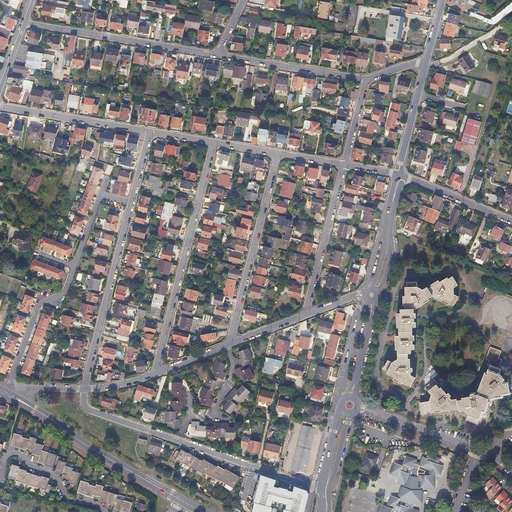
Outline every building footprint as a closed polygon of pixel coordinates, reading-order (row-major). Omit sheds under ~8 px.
[(9,0),(8,5),(12,7),(17,9),(20,0),(9,0)] [(142,4),(146,5),(146,9),(158,11),(158,12),(163,13),(163,12),(164,4),(142,0),(142,4)] [(213,2),(202,0),(199,0),(198,9),(201,10),(211,11),(211,7),(212,7),(213,2)] [(319,1),(317,16),(326,18),(329,3),(319,1)] [(176,6),(164,4),(163,12),(168,13),(168,14),(171,15),(171,13),(174,14),(176,6)] [(357,5),(350,4),(347,24),(354,25),(357,5)] [(7,5),(6,8),(3,15),(10,18),(18,20),(19,18),(10,14),(12,7),(8,5),(7,5)] [(43,8),(42,14),(51,15),(50,17),(58,18),(59,14),(55,13),(55,8),(44,5),(43,8)] [(87,13),(82,12),(80,21),(91,23),(93,14),(88,13),(88,12),(87,12),(87,13)] [(212,12),(210,21),(220,23),(222,14),(222,13),(212,12)] [(471,13),(470,16),(493,25),(497,22),(481,17),(471,13)] [(101,14),(97,14),(95,24),(105,26),(106,21),(104,20),(104,18),(101,17),(101,14)] [(460,17),(450,14),(449,18),(448,23),(458,26),(460,17)] [(6,26),(0,23),(0,27),(10,32),(15,20),(10,18),(3,15),(2,18),(9,21),(6,26)] [(139,17),(128,15),(126,25),(133,26),(138,27),(138,26),(139,17)] [(200,18),(185,16),(184,25),(183,28),(189,29),(189,27),(195,28),(194,30),(198,31),(199,25),(200,18)] [(238,20),(250,22),(249,30),(248,30),(247,33),(252,34),(251,36),(248,36),(248,38),(253,39),(256,19),(240,16),(238,20)] [(403,18),(389,16),(385,41),(390,42),(392,42),(393,38),(399,39),(403,18)] [(271,22),(260,20),(258,31),(269,34),(271,22)] [(184,25),(173,23),(171,34),(182,36),(183,28),(184,25)] [(287,25),(277,23),(275,36),(285,38),(287,25)] [(458,26),(448,23),(446,28),(445,34),(454,37),(458,26)] [(149,27),(138,26),(138,27),(137,32),(148,34),(149,27)] [(315,29),(296,26),(295,37),(299,38),(300,32),(315,34),(315,29)] [(0,27),(0,31),(9,35),(10,32),(0,27)] [(208,32),(198,31),(197,41),(207,42),(208,32)] [(40,35),(31,32),(28,42),(37,45),(40,35)] [(507,38),(496,34),(495,40),(494,44),(500,45),(499,48),(504,49),(507,38)] [(60,39),(47,37),(47,43),(49,44),(48,49),(51,49),(51,47),(59,48),(59,45),(60,39)] [(375,39),(360,37),(360,40),(358,47),(361,47),(362,41),(374,43),(375,39)] [(450,39),(440,39),(440,45),(440,48),(450,48),(450,39)] [(242,44),(232,43),(231,49),(241,51),(242,44)] [(287,46),(277,44),(275,55),(285,57),(287,46)] [(325,49),(322,48),(321,58),(335,60),(337,51),(329,49),(329,47),(326,46),(325,49)] [(119,51),(107,49),(105,60),(117,62),(119,51)] [(307,60),(309,51),(297,50),(296,58),(307,60)] [(344,56),(341,56),(340,62),(343,62),(343,61),(355,64),(356,58),(354,58),(355,53),(345,51),(344,56)] [(376,51),(374,62),(383,64),(385,53),(376,51)] [(29,52),(26,67),(29,67),(45,70),(52,71),(54,56),(29,52)] [(73,53),(65,52),(63,66),(70,67),(73,53)] [(103,54),(92,52),(90,66),(101,68),(103,54)] [(357,52),(356,58),(355,64),(355,65),(366,67),(368,54),(357,52)] [(75,54),(73,53),(70,67),(73,68),(73,64),(81,66),(81,61),(83,61),(84,56),(75,54)] [(145,55),(135,53),(133,62),(143,64),(145,55)] [(164,56),(152,54),(150,63),(154,63),(155,60),(160,61),(159,63),(163,64),(164,56)] [(467,54),(459,60),(461,64),(462,63),(463,65),(464,66),(464,67),(467,72),(476,67),(467,54)] [(128,58),(121,57),(119,68),(126,69),(127,70),(129,58),(128,58)] [(171,58),(167,58),(165,68),(173,70),(175,61),(171,60),(171,58)] [(178,63),(176,72),(176,75),(175,78),(187,79),(190,65),(178,63)] [(203,65),(193,63),(191,73),(201,74),(203,65)] [(26,67),(14,65),(13,75),(14,75),(14,78),(26,80),(27,74),(22,73),(23,71),(28,72),(29,67),(26,67)] [(207,65),(203,65),(201,74),(201,76),(205,77),(206,75),(216,76),(218,67),(207,65)] [(233,66),(224,65),(222,77),(231,79),(231,77),(232,73),(233,66)] [(233,73),(232,73),(231,77),(242,79),(242,76),(244,76),(245,72),(243,72),(244,69),(234,67),(233,73)] [(435,79),(432,79),(430,87),(436,89),(437,86),(442,88),(445,75),(437,72),(435,79)] [(267,76),(258,74),(256,84),(259,84),(260,83),(265,84),(267,76)] [(288,77),(277,75),(275,87),(286,88),(288,77)] [(14,78),(8,77),(6,84),(13,86),(21,87),(21,85),(20,85),(21,81),(24,82),(29,83),(28,88),(32,89),(33,85),(34,82),(30,81),(26,80),(14,78)] [(307,84),(306,83),(306,88),(311,89),(311,87),(314,88),(315,81),(311,80),(312,78),(308,77),(307,84)] [(307,80),(294,78),(293,87),(302,88),(302,87),(306,88),(306,83),(307,80)] [(467,83),(452,78),(449,88),(459,92),(459,93),(463,95),(467,83)] [(411,82),(399,79),(397,89),(409,92),(411,82)] [(491,85),(475,80),(472,92),(487,97),(491,85)] [(389,83),(381,82),(379,91),(384,91),(387,92),(389,83)] [(336,85),(322,83),(320,92),(332,94),(335,92),(336,85)] [(21,87),(13,86),(9,98),(18,101),(23,88),(23,87),(21,87)] [(43,91),(32,89),(29,100),(41,102),(43,91)] [(349,91),(348,91),(347,95),(346,98),(350,99),(355,101),(358,90),(353,89),(352,90),(352,91),(349,91)] [(43,90),(43,91),(41,102),(47,103),(47,101),(51,102),(52,92),(43,90)] [(316,91),(313,91),(312,101),(315,101),(315,100),(318,101),(320,91),(316,90),(316,91)] [(267,94),(256,93),(254,105),(264,107),(267,94)] [(383,103),(384,94),(373,93),(372,102),(383,103)] [(64,95),(56,94),(54,104),(62,105),(64,95)] [(79,97),(68,95),(66,106),(77,108),(79,97)] [(343,97),(342,97),(340,105),(348,108),(350,99),(346,98),(343,97)] [(94,100),(85,98),(83,111),(92,112),(93,104),(94,100)] [(390,111),(397,112),(399,104),(391,102),(389,110),(390,111)] [(110,104),(107,104),(105,115),(108,116),(108,115),(118,116),(120,108),(115,107),(115,104),(110,103),(110,104)] [(426,110),(424,110),(421,120),(432,123),(436,108),(427,106),(426,110)] [(129,109),(121,108),(120,117),(127,118),(129,109)] [(156,112),(142,109),(139,121),(144,122),(144,124),(148,125),(149,123),(153,124),(156,112)] [(348,113),(339,110),(336,119),(346,121),(348,113)] [(375,110),(374,113),(373,114),(371,114),(370,119),(377,121),(378,118),(381,118),(382,114),(379,113),(380,111),(375,110)] [(166,112),(161,111),(159,124),(167,126),(169,117),(165,116),(166,112)] [(397,112),(390,111),(388,119),(395,120),(397,112)] [(454,115),(442,111),(439,122),(447,124),(446,126),(454,128),(455,123),(456,124),(458,118),(454,117),(454,115)] [(250,115),(237,112),(235,122),(249,124),(249,119),(257,120),(259,121),(259,116),(253,115),(254,114),(250,113),(250,115)] [(171,117),(172,117),(170,126),(180,128),(182,119),(174,117),(174,114),(172,114),(171,117)] [(206,119),(197,117),(195,129),(204,131),(206,119)] [(9,121),(1,118),(0,119),(0,132),(6,135),(8,130),(6,129),(7,127),(9,121)] [(481,122),(469,118),(461,142),(473,146),(481,122)] [(345,122),(335,119),(332,131),(342,134),(345,122)] [(395,120),(388,119),(386,126),(393,128),(395,120)] [(319,123),(304,120),(302,130),(321,134),(322,128),(318,128),(319,123)] [(367,128),(363,127),(361,131),(372,134),(375,123),(365,120),(363,124),(367,126),(367,128)] [(35,126),(34,126),(31,137),(40,139),(43,124),(35,122),(35,126)] [(224,125),(224,127),(223,135),(232,137),(234,127),(231,127),(232,122),(229,122),(228,126),(224,125)] [(24,125),(14,124),(13,136),(22,137),(24,125)] [(57,129),(46,126),(43,137),(55,140),(57,129)] [(224,127),(217,126),(216,133),(223,135),(224,127)] [(84,130),(75,128),(73,139),(82,140),(84,130)] [(421,132),(422,132),(420,140),(430,143),(433,131),(422,128),(421,132)] [(268,131),(258,129),(257,138),(257,140),(266,141),(268,131)] [(280,130),(279,130),(276,143),(286,144),(288,135),(280,134),(280,130)] [(395,140),(397,132),(389,130),(387,138),(395,140)] [(100,133),(96,132),(95,138),(99,139),(99,140),(113,142),(113,139),(114,135),(100,133)] [(277,133),(269,132),(268,138),(271,139),(271,142),(275,142),(277,133)] [(373,135),(361,132),(359,141),(370,144),(373,135)] [(113,139),(113,142),(112,144),(115,144),(114,148),(123,149),(125,137),(117,135),(116,139),(113,139)] [(69,141),(56,138),(52,152),(68,156),(70,147),(67,146),(69,141)] [(138,139),(129,138),(127,146),(137,148),(138,139)] [(299,140),(290,138),(289,144),(292,145),(294,145),(293,147),(298,148),(299,140)] [(337,145),(325,143),(324,151),(329,152),(329,150),(333,151),(336,151),(337,145)] [(93,148),(85,144),(81,154),(90,157),(93,148)] [(172,145),(167,144),(165,154),(178,156),(179,148),(172,146),(172,145)] [(164,147),(156,145),(153,155),(162,157),(164,147)] [(361,150),(354,148),(352,157),(360,159),(361,154),(366,155),(367,149),(362,147),(361,150)] [(393,149),(382,147),(380,156),(383,157),(382,163),(390,164),(393,149)] [(415,151),(415,152),(413,160),(424,163),(427,151),(416,148),(415,151)] [(217,164),(226,167),(227,164),(228,162),(229,156),(219,154),(217,164)] [(132,158),(121,155),(119,163),(130,166),(132,158)] [(254,161),(242,158),(240,167),(252,170),(252,167),(254,161)] [(254,160),(254,161),(252,167),(259,168),(261,169),(263,162),(254,160)] [(444,165),(434,162),(431,173),(441,176),(444,165)] [(160,164),(153,163),(151,172),(160,174),(162,164),(160,164)] [(294,171),(290,171),(288,178),(304,182),(305,180),(307,172),(305,172),(304,173),(303,173),(304,168),(295,166),(294,171)] [(252,167),(252,170),(251,176),(253,176),(253,178),(260,180),(261,173),(258,172),(259,168),(252,167)] [(102,171),(94,168),(91,175),(99,177),(102,171)] [(308,168),(307,172),(305,180),(308,181),(308,178),(315,179),(317,170),(308,168)] [(328,172),(322,170),(319,182),(325,183),(328,172)] [(129,174),(120,171),(118,180),(127,183),(129,174)] [(31,176),(26,187),(35,191),(41,175),(33,172),(31,176)] [(184,175),(187,176),(186,179),(194,181),(195,177),(194,176),(195,174),(185,172),(184,175)] [(459,176),(453,173),(449,183),(459,188),(463,179),(458,177),(459,176)] [(99,177),(91,175),(89,182),(96,185),(99,177)] [(160,178),(149,175),(147,185),(155,187),(154,190),(162,192),(163,189),(157,187),(160,178)] [(224,175),(220,175),(218,183),(223,184),(223,185),(228,186),(229,176),(224,175)] [(363,178),(354,176),(352,185),(357,186),(360,187),(363,178)] [(483,178),(477,176),(474,187),(476,188),(479,189),(483,178)] [(192,182),(180,179),(178,187),(189,190),(190,186),(191,186),(192,182)] [(295,183),(283,180),(280,194),(291,197),(295,183)] [(375,186),(376,186),(375,191),(382,193),(385,182),(377,180),(375,186)] [(116,184),(114,184),(111,193),(124,196),(127,184),(116,181),(116,184)] [(96,185),(89,182),(86,189),(93,192),(96,185)] [(258,185),(248,182),(246,190),(247,191),(256,193),(258,185)] [(349,186),(347,185),(345,192),(354,195),(357,186),(352,185),(349,184),(349,186)] [(308,189),(307,192),(316,194),(315,197),(322,199),(324,190),(318,189),(317,189),(317,190),(309,188),(309,187),(303,186),(302,190),(305,190),(305,189),(308,189)] [(223,189),(212,187),(210,195),(209,195),(208,198),(210,198),(209,198),(215,200),(217,192),(222,194),(223,189)] [(93,192),(86,189),(83,197),(91,200),(93,192)] [(256,193),(247,191),(245,199),(255,201),(257,193),(256,193)] [(408,194),(404,193),(403,196),(410,199),(413,193),(409,191),(408,194)] [(354,196),(345,193),(344,200),(352,202),(354,196)] [(436,200),(435,202),(432,209),(440,212),(442,208),(440,207),(441,203),(440,203),(443,198),(435,195),(433,199),(436,200)] [(140,202),(138,210),(146,213),(148,204),(150,198),(142,196),(140,202)] [(91,200),(83,197),(80,204),(88,207),(91,200)] [(187,199),(177,197),(174,204),(185,207),(187,199)] [(511,198),(505,197),(503,205),(511,208),(511,203),(511,198)] [(322,202),(313,199),(311,206),(312,206),(310,212),(318,214),(320,207),(321,207),(322,202)] [(283,202),(278,201),(275,211),(284,214),(287,205),(283,204),(283,202)] [(164,202),(163,207),(161,214),(166,215),(169,203),(164,202)] [(222,205),(210,202),(208,210),(220,213),(222,205)] [(350,204),(343,202),(341,209),(342,209),(348,210),(349,211),(353,212),(354,210),(350,209),(351,206),(350,206),(350,204)] [(88,207),(80,204),(77,212),(85,215),(88,207)] [(245,210),(237,207),(236,212),(252,217),(254,208),(250,207),(250,206),(246,205),(245,210)] [(422,210),(427,212),(425,219),(434,223),(436,216),(438,217),(440,212),(432,209),(424,205),(422,210)] [(363,210),(365,210),(361,222),(359,222),(358,226),(367,228),(368,224),(371,225),(375,213),(373,212),(374,209),(364,206),(363,210)] [(437,223),(436,223),(435,226),(433,229),(440,231),(442,226),(452,230),(460,211),(455,209),(449,223),(439,219),(437,223)] [(146,217),(137,214),(135,221),(144,224),(146,217)] [(160,219),(157,229),(156,234),(165,237),(167,232),(160,230),(162,220),(165,220),(166,215),(161,214),(161,215),(160,219)] [(221,219),(205,214),(203,223),(211,225),(212,222),(220,224),(221,219)] [(118,217),(109,215),(106,228),(114,230),(115,227),(116,228),(117,222),(118,217)] [(285,216),(278,215),(276,224),(283,226),(288,228),(290,220),(284,219),(285,216)] [(419,220),(411,216),(405,228),(414,232),(415,230),(430,236),(433,229),(435,226),(432,225),(429,231),(427,230),(427,231),(424,230),(423,231),(420,230),(420,229),(416,227),(417,225),(419,226),(420,223),(418,222),(419,220)] [(83,220),(75,217),(73,225),(80,228),(83,220)] [(170,225),(169,224),(167,232),(178,235),(181,219),(172,217),(170,225)] [(251,221),(242,218),(239,227),(248,229),(251,221)] [(468,221),(461,218),(457,229),(473,235),(476,226),(467,223),(468,221)] [(299,226),(297,225),(295,231),(303,233),(306,222),(301,220),(299,226)] [(348,225),(339,223),(336,233),(337,233),(336,236),(344,238),(348,225)] [(80,228),(73,225),(70,232),(77,235),(80,228)] [(146,229),(134,226),(132,235),(144,238),(146,229)] [(216,229),(203,226),(201,236),(210,238),(211,232),(215,233),(216,229)] [(288,228),(283,226),(282,230),(285,231),(285,235),(282,234),(281,239),(289,241),(290,238),(292,229),(288,228)] [(504,230),(494,226),(491,235),(500,239),(504,230)] [(247,230),(237,227),(234,236),(244,239),(247,230)] [(17,237),(14,236),(11,242),(18,245),(19,252),(23,251),(29,235),(20,231),(18,235),(17,237)] [(368,235),(356,232),(353,243),(365,246),(367,241),(368,235)] [(101,239),(104,239),(103,242),(101,241),(100,244),(110,247),(113,236),(105,234),(104,237),(102,236),(101,239)] [(30,235),(29,235),(23,251),(29,250),(27,241),(31,241),(30,235)] [(280,239),(270,236),(267,247),(273,249),(277,250),(280,239)] [(49,241),(42,238),(39,246),(47,249),(49,241)] [(141,241),(131,238),(128,249),(138,251),(141,241)] [(209,240),(200,238),(198,248),(206,250),(209,240)] [(232,244),(236,244),(234,250),(242,252),(243,252),(245,243),(233,240),(232,244)] [(57,244),(49,241),(47,249),(54,251),(57,244)] [(312,244),(301,241),(298,251),(309,254),(312,244)] [(92,245),(98,247),(96,252),(105,254),(107,248),(98,245),(99,244),(93,243),(92,245)] [(511,247),(501,243),(499,249),(508,253),(511,247)] [(64,246),(57,244),(54,251),(61,254),(64,246)] [(479,252),(478,252),(476,256),(487,260),(491,249),(482,245),(479,252)] [(71,249),(64,246),(61,254),(68,257),(71,249)] [(267,247),(264,247),(261,256),(271,259),(273,249),(267,247)] [(226,253),(229,254),(228,261),(239,263),(242,252),(234,250),(227,248),(226,253)] [(172,252),(163,249),(161,259),(169,261),(172,252)] [(343,252),(332,250),(328,264),(339,267),(343,252)] [(126,258),(128,259),(126,265),(137,267),(138,264),(135,263),(137,255),(130,253),(129,256),(127,256),(126,258)] [(308,257),(298,255),(295,265),(305,268),(308,257)] [(267,259),(260,257),(258,265),(267,267),(267,266),(266,265),(267,259)] [(171,263),(160,260),(157,272),(167,275),(169,270),(171,263)] [(41,264),(33,261),(30,268),(38,271),(41,264)] [(106,263),(97,261),(95,269),(97,269),(96,271),(99,272),(100,270),(104,271),(106,263)] [(204,265),(193,262),(190,272),(196,273),(196,275),(201,276),(204,265)] [(48,266),(41,264),(38,271),(46,274),(48,266)] [(126,265),(126,264),(124,271),(123,270),(122,272),(124,272),(123,275),(133,278),(133,276),(131,276),(133,270),(134,270),(136,271),(137,267),(126,265)] [(56,269),(48,266),(46,274),(53,277),(56,269)] [(266,269),(257,267),(255,275),(264,277),(266,269)] [(238,271),(229,268),(227,277),(236,280),(238,271)] [(359,270),(352,268),(348,281),(356,283),(359,270)] [(63,272),(56,269),(53,277),(60,279),(63,272)] [(293,274),(292,273),(291,278),(303,281),(305,273),(294,270),(293,274)] [(328,277),(329,277),(327,286),(337,289),(340,276),(329,273),(328,277)] [(264,277),(255,275),(253,283),(263,286),(265,278),(264,277)] [(399,329),(401,329),(401,335),(398,336),(398,341),(398,351),(400,351),(400,360),(395,363),(390,361),(384,370),(389,373),(388,374),(396,379),(395,380),(403,385),(404,383),(412,387),(417,378),(412,376),(412,373),(414,373),(414,367),(411,367),(411,360),(410,360),(410,355),(413,355),(413,351),(417,351),(417,345),(414,345),(415,341),(417,341),(417,336),(415,336),(414,328),(418,328),(418,323),(416,323),(416,319),(418,319),(418,313),(416,313),(416,309),(419,309),(424,306),(424,305),(432,300),(431,298),(435,296),(435,298),(442,301),(450,305),(451,304),(455,306),(460,296),(455,294),(456,288),(460,286),(455,277),(451,279),(450,278),(442,283),(434,288),(430,290),(429,288),(425,291),(418,287),(418,283),(409,283),(409,287),(408,287),(408,296),(407,296),(407,301),(407,310),(402,310),(402,314),(399,314),(399,319),(399,329)] [(101,280),(92,278),(89,288),(88,288),(87,292),(89,292),(94,294),(95,290),(98,291),(101,280)] [(153,285),(157,286),(155,294),(164,296),(164,293),(166,293),(167,289),(165,289),(167,283),(154,279),(153,285)] [(235,281),(227,279),(224,296),(232,297),(235,281)] [(260,288),(252,286),(250,296),(258,298),(260,288)] [(292,287),(290,287),(287,296),(298,299),(300,290),(295,288),(296,287),(293,286),(292,287)] [(198,292),(186,288),(184,296),(189,298),(188,299),(195,301),(198,292)] [(117,291),(117,294),(115,298),(123,300),(126,292),(119,290),(119,291),(117,291)] [(94,294),(89,292),(87,300),(96,303),(97,300),(98,295),(94,294)] [(155,294),(154,293),(151,306),(152,307),(160,309),(164,296),(155,294)] [(33,298),(26,296),(23,303),(31,306),(33,298)] [(133,305),(117,301),(113,314),(121,316),(124,306),(132,308),(133,305)] [(31,306),(23,303),(20,311),(28,314),(31,306)] [(182,308),(181,308),(180,312),(190,315),(193,305),(184,303),(182,308)] [(94,307),(82,304),(80,312),(92,315),(94,307)] [(227,309),(218,306),(216,314),(225,317),(227,309)] [(160,309),(152,307),(150,316),(158,318),(160,309)] [(343,309),(336,309),(332,324),(332,326),(334,327),(338,328),(342,329),(344,322),(340,320),(343,309)] [(257,313),(246,310),(244,318),(249,319),(248,321),(254,323),(255,319),(260,320),(260,318),(266,319),(267,315),(257,312),(257,313)] [(51,316),(43,314),(41,321),(48,324),(51,316)] [(61,322),(58,321),(57,324),(73,328),(74,322),(75,322),(76,319),(63,315),(61,322)] [(93,317),(84,315),(83,321),(91,323),(93,317)] [(26,319),(18,316),(16,323),(23,326),(26,319)] [(192,320),(182,317),(179,328),(190,331),(192,320)] [(128,322),(122,320),(120,328),(119,328),(118,331),(131,334),(131,332),(134,322),(129,320),(128,322)] [(48,324),(41,321),(38,329),(46,332),(48,324)] [(332,324),(319,321),(317,331),(330,334),(330,333),(332,326),(332,324)] [(23,326),(16,323),(12,331),(20,334),(23,326)] [(156,326),(146,323),(144,331),(154,334),(156,326)] [(46,332),(38,329),(35,336),(43,339),(46,332)] [(183,334),(175,332),(173,339),(176,340),(175,344),(182,346),(183,342),(186,343),(188,334),(184,333),(183,334)] [(215,332),(200,335),(201,341),(216,338),(215,332)] [(333,334),(330,333),(330,334),(324,356),(333,359),(339,336),(333,334)] [(153,335),(145,334),(142,348),(150,349),(152,343),(153,343),(154,338),(152,338),(153,335)] [(18,339),(10,336),(8,343),(15,346),(18,339)] [(43,339),(35,336),(33,343),(40,346),(43,339)] [(300,337),(300,339),(298,347),(307,349),(309,339),(300,337)] [(77,341),(74,340),(72,348),(83,351),(85,343),(80,342),(80,341),(78,340),(77,341)] [(285,342),(278,340),(276,347),(282,348),(281,350),(283,350),(285,342)] [(15,346),(8,343),(5,351),(12,354),(15,346)] [(40,346),(33,343),(30,351),(38,354),(40,346)] [(60,346),(50,343),(48,349),(46,354),(49,355),(53,346),(58,347),(59,346),(60,347),(60,346)] [(180,348),(171,345),(168,356),(177,359),(180,348)] [(431,403),(421,404),(423,416),(428,415),(428,414),(432,413),(432,415),(442,413),(442,415),(451,414),(451,412),(460,411),(460,412),(465,411),(470,417),(468,421),(477,425),(479,420),(480,421),(483,412),(485,413),(488,404),(487,403),(488,400),(490,400),(502,398),(502,396),(510,395),(509,384),(504,384),(502,382),(503,381),(499,375),(501,370),(499,369),(503,359),(499,357),(502,351),(492,347),(487,359),(490,360),(488,365),(492,366),(488,375),(487,374),(480,392),(482,392),(480,397),(479,396),(476,397),(476,395),(471,396),(472,398),(463,399),(464,401),(458,402),(458,400),(453,401),(452,399),(453,398),(450,394),(449,396),(443,389),(441,390),(438,386),(440,385),(436,380),(430,385),(434,390),(430,393),(433,396),(431,403)] [(116,351),(105,348),(103,358),(108,359),(108,360),(114,361),(116,351)] [(248,348),(238,352),(240,358),(237,360),(239,367),(245,365),(250,363),(249,359),(252,358),(248,348)] [(81,351),(73,349),(71,360),(78,361),(81,351)] [(38,354),(30,351),(27,358),(35,361),(38,354)] [(11,359),(3,356),(0,363),(8,366),(11,359)] [(264,357),(264,358),(261,371),(271,374),(273,366),(279,367),(281,362),(264,357)] [(35,361),(27,358),(25,365),(32,368),(35,361)] [(71,360),(68,359),(66,366),(72,367),(71,371),(77,373),(78,369),(79,369),(80,366),(79,366),(80,362),(78,361),(71,360)] [(144,361),(136,362),(137,372),(145,371),(144,361)] [(224,364),(215,361),(211,371),(213,372),(211,375),(222,380),(226,373),(222,371),(224,364)] [(102,367),(103,368),(102,371),(110,373),(111,369),(113,363),(107,362),(106,363),(105,362),(103,364),(102,367)] [(301,366),(288,363),(286,374),(298,377),(298,375),(302,376),(304,368),(300,367),(301,366)] [(32,368),(25,365),(22,372),(30,375),(32,368)] [(239,367),(234,369),(237,377),(241,375),(243,382),(252,378),(248,368),(246,369),(245,365),(239,367)] [(327,369),(316,366),(313,378),(324,381),(327,369)] [(62,370),(51,368),(49,378),(61,380),(62,370)] [(101,374),(100,375),(99,378),(100,380),(109,382),(110,381),(112,374),(110,373),(102,371),(101,374)] [(210,379),(207,378),(203,388),(212,392),(215,386),(219,387),(222,380),(211,375),(210,379)] [(182,383),(171,382),(170,393),(173,393),(173,397),(185,398),(185,390),(181,390),(182,383)] [(235,387),(229,393),(237,401),(240,399),(242,401),(250,392),(242,385),(237,390),(235,387)] [(323,388),(313,385),(311,397),(320,399),(323,388)] [(139,386),(138,386),(133,398),(138,400),(140,401),(141,398),(141,396),(151,399),(154,391),(144,388),(139,386)] [(212,392),(203,388),(199,398),(201,399),(200,402),(210,407),(214,399),(210,398),(212,392)] [(273,394),(259,390),(256,402),(263,404),(264,402),(271,403),(273,394)] [(223,399),(224,400),(226,401),(221,406),(229,414),(236,406),(234,404),(237,401),(229,393),(223,399)] [(173,401),(170,401),(170,411),(175,412),(181,412),(181,405),(185,405),(185,398),(173,397),(173,401)] [(107,400),(103,399),(101,405),(113,409),(113,408),(116,409),(119,401),(112,399),(108,398),(107,400)] [(290,403),(279,400),(277,411),(287,414),(288,412),(291,413),(294,404),(290,403)] [(320,408),(309,405),(306,417),(317,420),(320,408)] [(156,409),(147,406),(143,417),(148,419),(148,420),(151,421),(152,420),(153,420),(156,411),(156,409)] [(170,411),(165,411),(165,423),(167,423),(167,426),(179,427),(179,419),(175,419),(175,412),(170,411)] [(191,421),(191,424),(190,434),(195,434),(194,436),(205,437),(205,426),(199,426),(199,422),(191,421)] [(212,427),(205,426),(205,437),(216,437),(216,434),(220,435),(220,423),(212,423),(212,427)] [(228,423),(220,423),(220,435),(224,435),(223,438),(235,438),(235,428),(228,428),(228,423)] [(315,428),(302,425),(292,468),(305,471),(315,428)] [(250,432),(243,430),(239,446),(248,448),(247,451),(257,454),(260,443),(250,440),(250,438),(249,438),(250,432)] [(22,435),(14,433),(10,446),(18,448),(22,437),(22,435)] [(30,436),(29,439),(26,449),(33,451),(35,442),(37,438),(30,436)] [(29,439),(22,437),(18,448),(26,451),(26,449),(29,439)] [(43,445),(35,442),(33,451),(32,454),(40,456),(42,450),(43,445)] [(156,443),(151,442),(149,452),(159,455),(161,445),(156,443)] [(271,446),(266,445),(263,458),(277,461),(280,450),(277,449),(277,447),(271,445),(271,446)] [(379,452),(369,448),(365,459),(375,463),(374,464),(378,466),(381,456),(378,455),(379,452)] [(42,450),(40,456),(37,463),(45,465),(49,452),(42,450)] [(176,451),(172,458),(182,464),(182,463),(188,454),(185,452),(181,450),(179,453),(176,451)] [(57,455),(49,452),(45,465),(53,468),(54,464),(56,456),(57,455)] [(188,453),(188,454),(182,463),(189,467),(195,457),(192,455),(188,453)] [(416,511),(411,510),(412,508),(414,502),(421,502),(421,491),(419,491),(419,488),(421,488),(436,488),(436,476),(437,473),(442,475),(444,467),(439,465),(441,459),(430,455),(429,459),(424,458),(422,464),(421,467),(416,465),(417,462),(418,461),(407,457),(404,466),(396,463),(392,474),(400,477),(398,482),(405,485),(400,498),(393,496),(389,507),(383,505),(379,511),(416,511)] [(56,456),(54,464),(57,465),(55,471),(63,474),(66,465),(66,462),(59,460),(60,457),(56,456)] [(198,459),(195,457),(189,467),(196,471),(196,470),(202,461),(198,459)] [(203,459),(202,461),(196,470),(203,474),(204,473),(210,463),(206,461),(203,459)] [(217,467),(210,463),(204,473),(211,477),(217,467)] [(20,467),(12,464),(8,477),(15,479),(19,468),(20,467)] [(73,468),(66,465),(63,474),(62,477),(70,479),(72,470),(73,468)] [(218,466),(217,467),(211,477),(218,481),(218,480),(224,470),(218,466)] [(27,471),(19,468),(15,479),(15,481),(23,483),(26,472),(27,471)] [(225,469),(224,470),(218,480),(225,484),(232,473),(225,469)] [(80,473),(72,470),(70,479),(68,483),(76,485),(80,473)] [(34,475),(26,472),(23,483),(30,486),(34,475)] [(239,477),(232,473),(225,484),(232,488),(239,477)] [(41,477),(34,475),(30,486),(38,488),(41,477)] [(303,511),(308,494),(307,491),(294,487),(292,492),(287,490),(288,489),(283,488),(279,486),(278,487),(273,486),(275,480),(260,475),(259,480),(258,480),(255,488),(256,489),(256,491),(255,491),(253,497),(254,497),(253,502),(252,502),(248,511),(269,511),(272,500),(285,504),(283,511),(303,511)] [(41,476),(41,477),(38,488),(46,490),(45,492),(48,493),(50,486),(47,485),(49,479),(41,476)] [(491,478),(485,484),(490,489),(485,494),(491,499),(500,489),(502,488),(492,477),(491,478)] [(89,483),(81,480),(77,493),(85,495),(88,484),(89,483)] [(96,486),(88,484),(85,495),(92,497),(93,497),(96,486)] [(97,484),(96,486),(93,497),(99,499),(102,489),(103,486),(97,484)] [(110,492),(102,489),(99,499),(99,501),(106,503),(110,492)] [(503,492),(497,498),(501,503),(497,508),(501,511),(502,511),(511,502),(511,499),(503,491),(503,492)] [(118,494),(110,492),(106,503),(114,506),(117,498),(118,494)] [(120,511),(124,500),(117,498),(114,506),(113,510),(119,511),(120,511)] [(132,503),(124,500),(120,511),(128,511),(130,510),(132,503)] [(6,511),(9,506),(0,503),(0,504),(0,511),(6,511)] [(137,509),(143,511),(145,505),(139,503),(137,509)]
